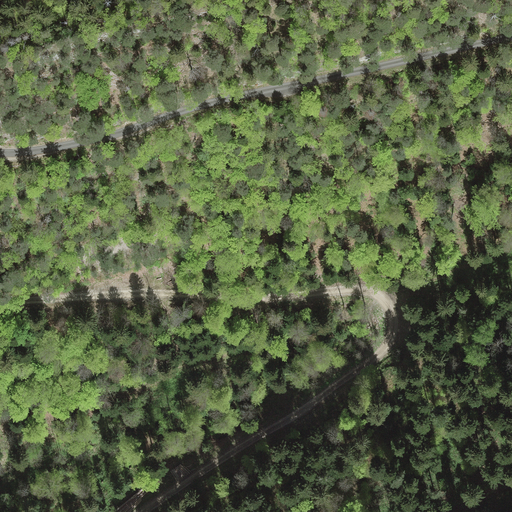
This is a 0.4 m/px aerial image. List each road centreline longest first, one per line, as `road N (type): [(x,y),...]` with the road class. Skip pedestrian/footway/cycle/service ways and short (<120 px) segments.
road 1 (track): [(143,511),(389,343),(397,325),(388,300),(361,287),(234,297),(119,288),(0,300)]
road 2 (unclassified): [(0,152),(119,133),(206,104),(511,37)]
road 3 (track): [(383,296),(511,243)]
